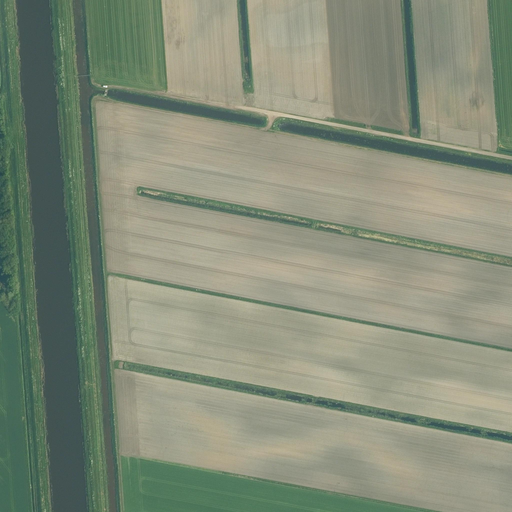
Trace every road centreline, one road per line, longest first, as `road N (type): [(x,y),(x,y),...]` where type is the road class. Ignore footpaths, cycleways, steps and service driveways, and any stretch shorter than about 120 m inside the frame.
road 1 (track): [(96,511),(67,78)]
road 2 (unclassified): [(511,158),(236,107)]
road 3 (track): [(236,107),(101,85),(90,76)]
